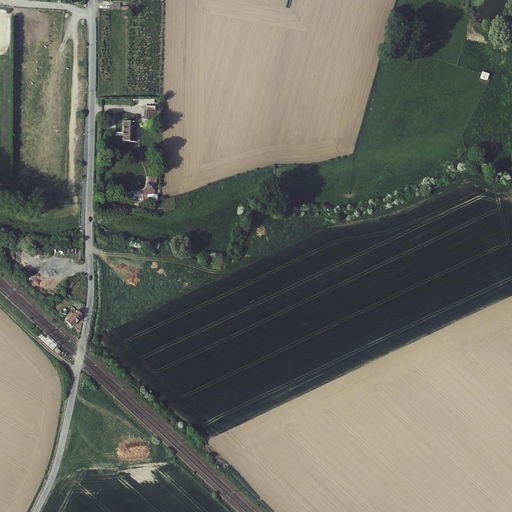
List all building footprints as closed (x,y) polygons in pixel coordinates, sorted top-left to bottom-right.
[(482,71),(480,78),(487,80),(490,73),(482,71)] [(148,117),(148,127),(157,127),(157,117),(148,117)] [(126,128),(126,148),(137,149),(138,135),(140,135),(140,129),(126,128)] [(144,194),(155,194),(154,183),(144,184),(144,194)] [(62,313),(64,315),(61,318),(68,323),(77,313),(71,308),(67,312),(65,310),(62,313)]
